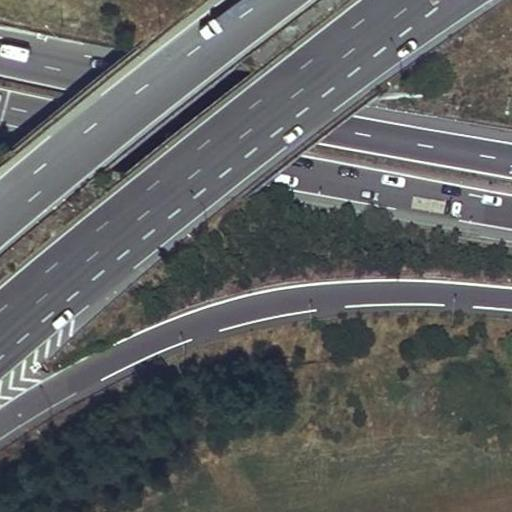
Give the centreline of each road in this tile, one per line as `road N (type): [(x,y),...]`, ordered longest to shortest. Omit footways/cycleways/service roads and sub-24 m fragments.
road 1 (motorway): [(0,425),(109,360),(264,305),(418,294),(511,299)]
road 2 (motorway): [(0,108),(511,214)]
road 3 (motorway): [(511,160),(0,56)]
road 4 (motorway): [(0,334),(301,80)]
road 5 (motorway): [(268,0),(0,217)]
road 6 (motorway): [(301,80),(451,0)]
road 7 (motorway): [(301,80),(408,0)]
